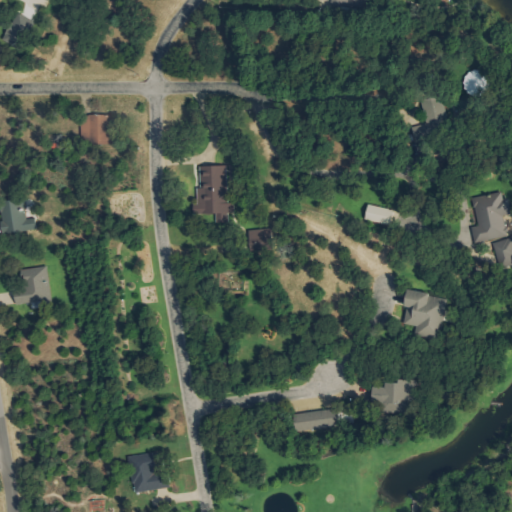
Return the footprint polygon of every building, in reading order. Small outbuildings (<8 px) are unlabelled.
[(115,142),(114,114),(84,115),(84,143),(115,142)] [(201,166),(202,214),(231,213),(230,166),(201,166)] [(511,214),(511,209),(510,193),(477,197),(481,225),(475,226),(477,242),(510,238),(507,215),(511,214)] [(398,209),(372,205),(370,221),(396,225),(398,209)] [(511,261),(511,238),(495,243),(502,265),(511,261)] [(19,303),(49,301),(48,284),(52,283),(52,270),(29,272),(30,291),(19,292),(19,303)] [(415,290),(406,325),(441,335),(451,299),(415,290)] [(390,383),(390,387),(378,387),(379,403),(415,402),(414,379),(406,380),(406,383),(390,383)] [(319,419),(300,424),(302,433),(334,426),(332,418),(326,419),(325,415),(318,417),(319,419)] [(137,492),(176,488),(175,476),(162,477),(159,453),(133,456),(137,492)]
